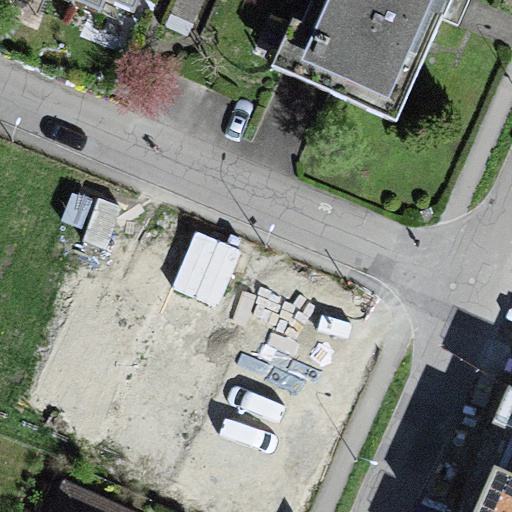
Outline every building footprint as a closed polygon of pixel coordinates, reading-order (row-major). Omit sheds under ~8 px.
[(102,0),(65,0),(64,3),(96,16),(102,0)] [(163,0),(102,0),(96,16),(119,26),(125,12),(154,23),(163,0)] [(474,0),(340,0),(304,84),(417,132),(474,0)] [(125,511),(63,485),(51,511),(125,511)] [(0,511),(17,511),(20,507),(0,499),(0,511)]
